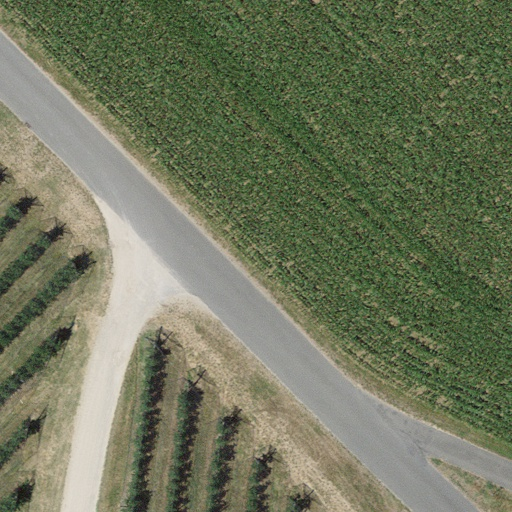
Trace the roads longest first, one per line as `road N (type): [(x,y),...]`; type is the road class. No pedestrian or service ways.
road 1 (residential): [(0,65),(448,511)]
road 2 (track): [(511,476),(335,396)]
